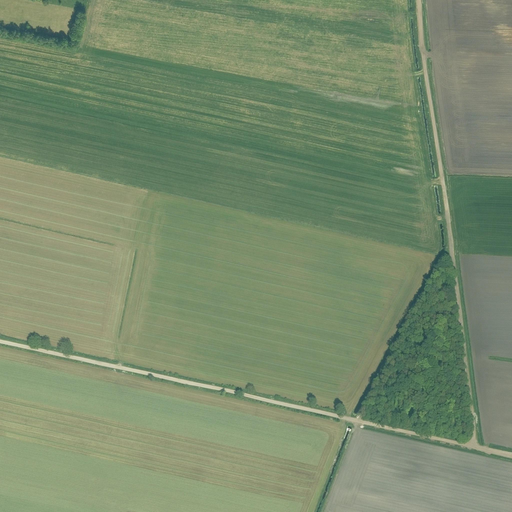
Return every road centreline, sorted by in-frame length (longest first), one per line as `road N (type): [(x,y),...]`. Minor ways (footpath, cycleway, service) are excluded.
road 1 (track): [(0,342),(474,447)]
road 2 (track): [(474,447),(417,0)]
